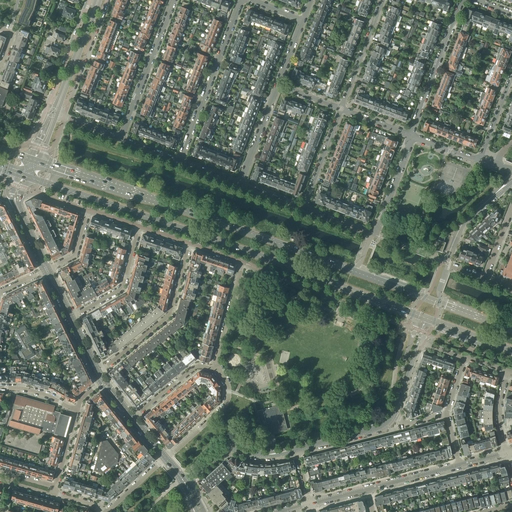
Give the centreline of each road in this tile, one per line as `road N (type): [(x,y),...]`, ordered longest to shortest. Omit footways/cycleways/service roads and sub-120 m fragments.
road 1 (primary): [(57,187),(409,313)]
road 2 (primary): [(351,270),(64,170)]
road 3 (residential): [(241,0),(179,160)]
road 4 (residential): [(95,371),(169,314),(189,243)]
road 5 (residential): [(214,369),(242,263),(189,243)]
road 6 (residential): [(120,138),(173,0)]
road 7 (residential): [(462,0),(412,137)]
road 8 (primary): [(482,319),(351,270)]
road 9 (residential): [(185,483),(226,447),(258,454),(294,449)]
road 10 (residential): [(138,226),(121,288),(70,317)]
road 11 (residential): [(214,369),(227,385),(226,403),(165,458)]
